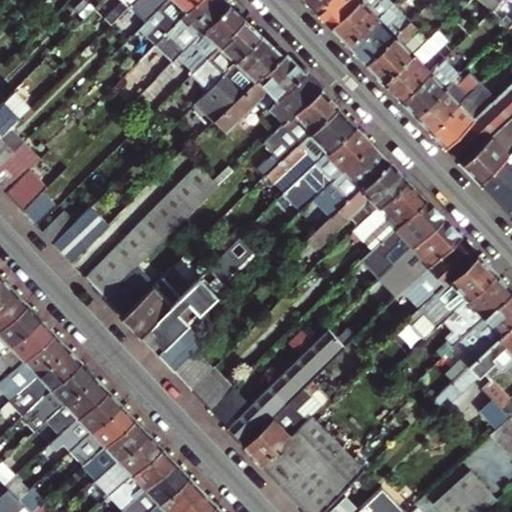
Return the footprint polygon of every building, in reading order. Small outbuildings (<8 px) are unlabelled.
[(117,0),(102,15),(108,22),(127,2),(129,0),(117,0)] [(162,0),(129,0),(127,2),(144,19),(151,12),(159,3),(162,0)] [(181,50),(229,3),(225,0),(193,0),(153,42),(136,59),(146,68),(163,53),(174,43),(181,50)] [(162,0),(159,3),(167,11),(158,20),(144,32),(153,42),(193,0),(162,0)] [(304,0),(313,8),(321,0),(304,0)] [(321,0),(313,8),(331,28),(360,0),(321,0)] [(348,45),(386,8),(378,0),(360,0),(331,28),(348,45)] [(394,0),(378,0),(386,8),(388,6),(394,1),(394,0)] [(419,0),(415,4),(421,10),(424,7),(431,0),(419,0)] [(461,12),(448,0),(444,0),(440,5),(451,15),(455,19),(461,12)] [(394,1),(388,6),(406,24),(411,19),(394,1)] [(151,12),(158,20),(167,11),(159,3),(151,12)] [(182,64),(191,73),(246,19),(229,3),(181,50),(174,58),(181,65),(182,64)] [(365,63),(406,24),(388,6),(386,8),(348,45),(365,63)] [(411,19),(406,24),(365,63),(382,81),(428,37),(419,28),(432,15),(424,7),(421,10),(411,19)] [(472,13),(466,7),(462,11),(468,17),(472,13)] [(495,15),(501,21),(509,12),(504,7),(495,15)] [(461,12),(455,19),(470,33),(477,25),(468,17),(462,11),(461,12)] [(223,74),(263,35),(246,19),(191,73),(189,75),(198,84),(188,94),(195,102),(208,89),(223,74)] [(447,33),(440,25),(437,29),(443,37),(447,33)] [(445,38),(443,37),(437,29),(428,37),(382,81),(399,99),(429,71),(421,62),(445,38)] [(282,52),(263,35),(223,74),(233,85),(241,93),(282,52)] [(174,58),(181,50),(174,43),(163,53),(171,61),(174,58)] [(236,98),(213,121),(222,130),(268,87),(276,95),(302,69),(284,50),(282,52),(241,93),(236,98)] [(399,99),(415,116),(458,75),(442,59),(429,71),(399,99)] [(271,100),(288,118),(320,87),(302,69),(276,95),(271,100)] [(415,116),(430,131),(460,102),(466,96),(456,86),(463,79),(465,73),(463,70),(458,75),(415,116)] [(456,86),(466,96),(468,94),(475,88),(477,85),(465,73),(463,79),(456,86)] [(208,89),(218,99),(228,90),(233,85),(223,74),(208,89)] [(444,146),(461,164),(504,122),(511,113),(511,82),(490,104),(483,109),(475,118),(444,146)] [(233,85),(228,90),(236,98),(241,93),(233,85)] [(0,100),(0,131),(7,124),(29,102),(14,86),(0,100)] [(320,87),(288,118),(285,122),(279,128),(266,139),(276,150),(259,166),(267,174),(268,173),(337,106),(320,87)] [(481,94),(475,88),(468,94),(475,101),(481,94)] [(205,112),(213,121),(236,98),(228,90),(218,99),(205,112)] [(483,109),(477,103),(475,101),(468,94),(466,96),(460,102),(475,118),(483,109)] [(477,103),(483,109),(490,104),(483,97),(477,103)] [(271,100),(268,104),(285,122),(288,118),(271,100)] [(439,141),(444,146),(475,118),(460,102),(430,131),(439,141)] [(354,124),(337,106),(268,173),(277,182),(285,191),(319,158),(354,124)] [(479,182),(511,150),(511,131),(504,122),(461,164),(479,182)] [(0,131),(0,164),(23,141),(7,124),(0,131)] [(354,124),(319,158),(285,191),(284,192),(283,193),(300,212),(317,196),(333,180),(372,143),(354,124)] [(23,141),(0,164),(0,184),(6,191),(29,167),(35,160),(39,157),(23,141)] [(334,214),(389,160),(372,143),(333,180),(338,186),(321,201),(334,214)] [(511,150),(479,182),(505,209),(511,202),(511,150)] [(371,195),(380,205),(407,180),(389,160),(334,214),(311,236),(315,241),(327,238),(371,195)] [(197,165),(179,182),(208,196),(218,186),(214,182),(197,165)] [(47,184),(29,167),(6,191),(22,208),(47,184)] [(218,186),(233,171),(229,167),(214,182),(218,186)] [(317,196),(321,201),(338,186),(333,180),(317,196)] [(394,214),(403,223),(427,200),(407,180),(380,205),(356,229),(362,235),(367,239),(394,214)] [(179,182),(167,194),(198,205),(208,196),(179,182)] [(26,213),(37,223),(62,198),(52,188),(26,213)] [(167,194),(156,205),(187,216),(198,205),(167,194)] [(442,217),(427,200),(403,223),(375,249),(358,266),(367,275),(372,270),(379,278),(403,255),(442,217)] [(156,205),(145,215),(176,226),(187,216),(156,205)] [(53,241),(73,221),(63,209),(42,230),(53,241)] [(375,249),(403,223),(394,214),(367,239),(375,249)] [(145,215),(134,227),(164,238),(176,226),(145,215)] [(459,234),(442,217),(403,255),(411,264),(387,286),(336,333),(330,326),(250,405),(227,426),(244,444),(303,386),(459,234)] [(57,246),(69,258),(90,237),(78,225),(57,246)] [(134,227),(124,237),(152,249),(164,238),(134,227)] [(356,229),(350,234),(356,241),(362,235),(356,229)] [(156,351),(178,330),(257,254),(239,235),(179,293),(138,332),(156,351)] [(124,237),(114,247),(142,259),(152,249),(124,237)] [(114,247),(103,258),(132,269),(132,268),(141,260),(142,259),(114,247)] [(476,252),(406,320),(424,339),(437,327),(494,271),(476,252)] [(411,264),(403,255),(379,278),(387,286),(411,264)] [(103,258),(93,267),(122,278),(132,269),(103,258)] [(85,275),(104,295),(122,278),(93,267),(85,275)] [(122,314),(150,287),(141,278),(132,268),(132,269),(122,278),(104,295),(122,314)] [(474,326),(511,289),(494,271),(437,327),(454,345),(462,337),(474,326)] [(0,273),(0,300),(14,287),(1,273),(0,273)] [(122,314),(138,332),(179,293),(162,276),(150,287),(122,314)] [(0,328),(28,301),(14,287),(0,300),(0,328)] [(511,322),(511,289),(474,326),(483,336),(472,347),(473,347),(479,355),(511,322)] [(0,356),(42,316),(28,301),(0,328),(0,356)] [(13,371),(55,330),(42,316),(0,356),(0,373),(8,366),(13,371)] [(511,322),(479,355),(432,400),(438,406),(477,368),(482,373),(493,362),(502,371),(511,360),(511,322)] [(483,336),(474,326),(462,337),(472,347),(483,336)] [(37,374),(68,345),(55,330),(13,371),(26,385),(30,381),(37,374)] [(174,370),(195,348),(178,330),(156,351),(174,370)] [(68,345),(37,374),(50,387),(81,358),(75,352),(68,345)] [(479,355),(473,347),(426,394),(432,400),(479,355)] [(174,370),(191,387),(212,366),(195,348),(174,370)] [(46,419),(95,373),(81,358),(50,387),(20,416),(34,431),(46,419)] [(209,407),(231,385),(213,366),(212,366),(191,387),(209,407)] [(26,385),(13,371),(0,382),(0,390),(3,394),(9,388),(16,395),(26,385)] [(59,433),(108,387),(95,373),(46,419),(59,433)] [(39,390),(30,381),(26,385),(16,395),(9,401),(13,406),(24,397),(27,401),(39,390)] [(509,402),(491,381),(482,389),(501,409),(509,402)] [(227,426),(250,405),(231,385),(209,407),(227,426)] [(303,386),(244,444),(261,463),(312,414),(321,405),(303,386)] [(121,401),(108,387),(59,433),(52,440),(58,446),(69,435),(77,443),(121,401)] [(508,417),(501,409),(482,389),(470,400),(496,428),(508,417)] [(511,413),(511,399),(509,402),(501,409),(508,417),(511,413)] [(92,458),(104,446),(135,416),(121,401),(77,443),(71,448),(86,463),(92,458)] [(312,414),(261,463),(278,481),(329,432),(312,414)] [(135,416),(104,446),(118,460),(149,430),(135,416)] [(489,434),(497,443),(506,452),(511,458),(511,421),(508,417),(496,428),(489,434)] [(162,445),(149,430),(118,460),(105,472),(101,476),(115,490),(131,475),(162,445)] [(329,432),(278,481),(288,491),(307,511),(318,511),(364,467),(329,432)] [(131,475),(144,490),(176,459),(162,445),(131,475)] [(104,446),(92,458),(105,472),(118,460),(104,446)] [(150,511),(158,504),(190,474),(176,459),(144,490),(136,498),(126,507),(120,511),(129,511),(130,511),(150,511)] [(13,477),(0,464),(0,480),(4,485),(13,477)] [(431,505),(436,511),(480,511),(494,499),(468,471),(431,505)] [(158,504),(165,511),(177,511),(203,488),(197,482),(190,474),(158,504)] [(133,495),(136,498),(144,490),(131,475),(115,490),(112,494),(116,499),(111,504),(114,508),(120,502),(123,505),(133,495)] [(26,491),(13,477),(4,485),(7,488),(18,499),(26,491)] [(404,511),(405,511),(381,486),(359,508),(354,511),(404,511)] [(0,511),(21,511),(26,508),(18,499),(7,488),(0,495),(0,511)] [(177,511),(205,511),(216,502),(203,488),(177,511)] [(354,511),(359,508),(345,494),(325,511),(354,511)] [(225,511),(216,502),(205,511),(225,511)]
